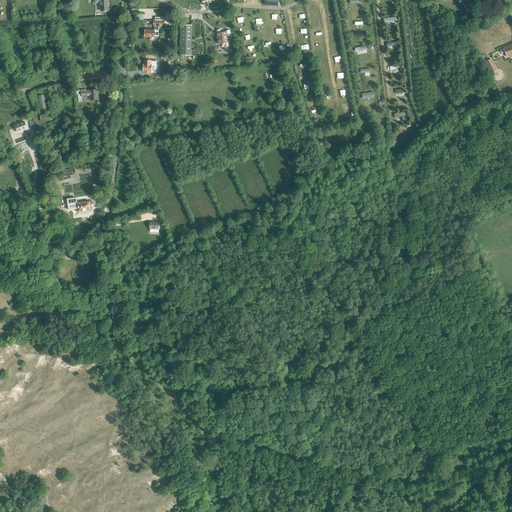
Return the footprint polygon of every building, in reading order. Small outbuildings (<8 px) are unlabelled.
[(101,10),(109,9),(108,0),(95,0),(96,1),(101,1),(101,10)] [(159,26),(162,26),(162,18),(155,17),(155,21),(154,21),(153,26),(155,26),(154,30),(145,30),(145,37),(150,37),(150,39),(151,40),(153,40),(154,39),(154,37),(154,36),(158,37),(159,27),(159,26)] [(181,56),(191,56),(192,25),(181,25),(181,56)] [(227,32),(221,32),(220,30),(217,30),(217,33),(216,33),(218,44),(221,43),(222,48),(224,47),(224,48),(225,50),(228,49),(229,48),(228,43),(227,32)] [(485,62),(490,72),(496,69),(491,59),(485,62)] [(151,73),(154,73),(155,66),(152,65),(143,65),(143,71),(148,71),(148,73),(151,73)] [(94,91),(86,92),(86,89),(81,90),(75,91),(75,94),(78,94),(79,102),(82,102),(82,97),(87,97),(90,97),(90,101),(98,100),(98,91),(94,91)] [(38,96),(40,111),(47,110),(45,95),(38,96)] [(27,127),(24,121),(16,125),(18,131),(27,127)] [(90,202),(86,203),(86,201),(80,202),(81,204),(77,204),(78,212),(82,212),(83,213),(87,213),(88,211),(92,210),(90,202)] [(152,222),(150,222),(149,229),(153,229),(158,230),(158,229),(159,229),(159,222),(154,222),(152,221),(152,222)]
